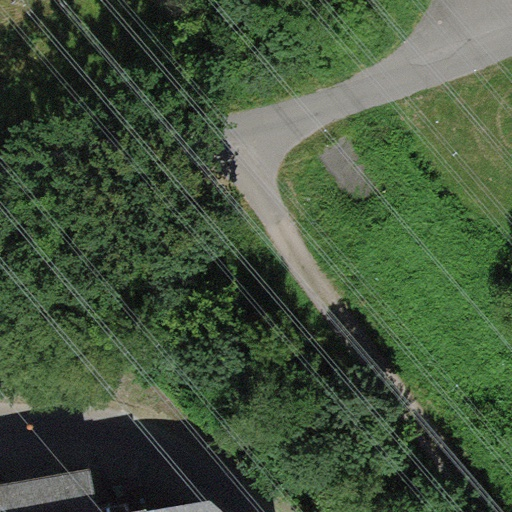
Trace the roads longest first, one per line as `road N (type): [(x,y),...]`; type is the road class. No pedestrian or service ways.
road 1 (unclassified): [(511,33),(255,126),(0,183)]
road 2 (track): [(472,511),(310,286),(278,224),(255,126)]
